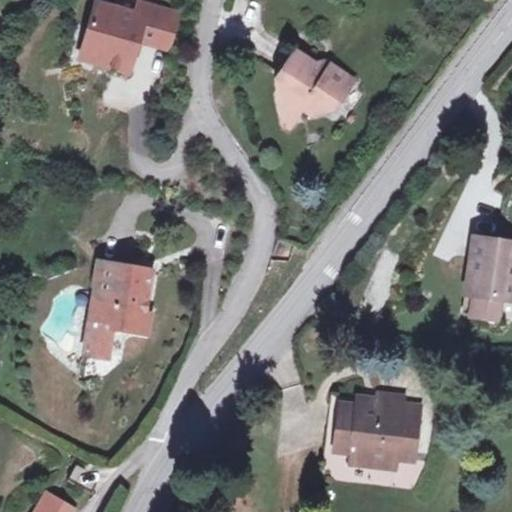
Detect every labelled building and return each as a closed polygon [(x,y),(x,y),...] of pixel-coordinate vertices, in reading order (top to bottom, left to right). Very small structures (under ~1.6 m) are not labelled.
[(155,45),(164,12),(141,4),(137,17),(97,6),(87,45),(106,50),(101,66),(131,74),(141,41),(155,45)] [(183,17),(164,12),(155,45),(173,49),(183,17)] [(106,50),(87,45),(83,61),(101,66),(106,50)] [(279,119),(294,118),(298,112),(308,117),(321,115),(329,101),(337,106),(351,83),(326,68),(316,70),(291,55),(278,77),(285,81),(276,95),(279,119)] [(287,130),(294,118),(279,119),(280,126),(287,130)] [(511,238),(481,234),(473,287),(475,287),(471,307),(500,311),(502,293),(511,294),(511,238)] [(141,313),(151,315),(158,272),(148,271),(145,287),(134,285),(136,269),(105,264),(89,356),(110,360),(115,330),(137,334),(141,313)] [(145,287),(148,271),(136,269),(134,285),(145,287)] [(157,315),(151,315),(141,313),(137,334),(153,337),(157,315)] [(402,403),(403,394),(379,393),(377,406),(343,403),(336,454),(412,462),(419,404),(402,403)] [(99,477),(75,464),(67,479),(91,492),(99,477)] [(49,492),(37,511),(72,511),(75,509),(49,492)]
